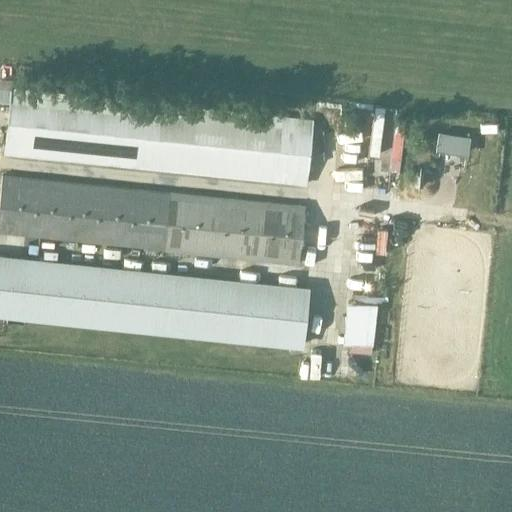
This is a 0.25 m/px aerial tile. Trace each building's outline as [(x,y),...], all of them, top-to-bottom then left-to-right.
[(0,86),(0,98),(9,99),(9,88),(0,86)] [(306,185),(313,119),(11,89),(4,154),(306,185)] [(439,131),(437,149),(466,153),(468,135),(439,131)] [(356,164),(355,192),(381,193),(382,166),(356,164)] [(298,266),(304,206),(171,192),(171,193),(2,176),(0,190),(0,233),(164,251),(164,252),(298,266)] [(416,232),(417,221),(391,218),(390,229),(416,232)] [(0,314),(299,348),(306,291),(0,257),(0,314)]
